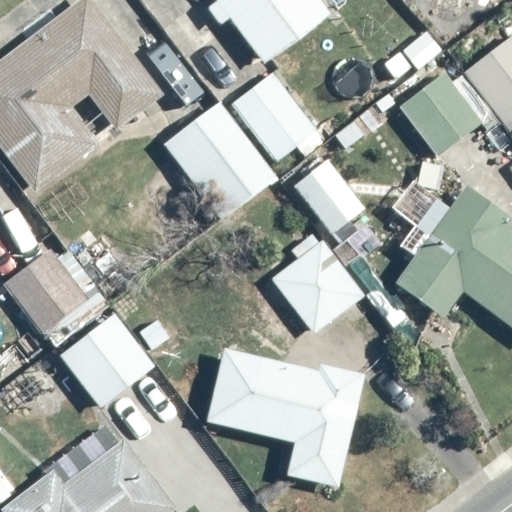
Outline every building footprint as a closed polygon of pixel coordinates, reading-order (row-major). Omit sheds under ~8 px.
[(91,0),(80,0),(0,61),(0,144),(36,191),(100,143),(73,108),(89,95),(115,130),(163,94),(91,0)] [(322,0),(218,0),(265,62),(332,12),(322,0)] [(511,132),(511,38),(463,75),(508,135),(511,132)] [(317,134),(270,72),(229,103),(276,165),(317,134)] [(484,124),(444,73),(397,110),(437,161),(484,124)] [(277,181),(220,108),(165,151),(222,225),(277,181)] [(364,212),(322,155),(288,181),(330,237),(364,212)] [(511,217),(468,185),(396,281),(445,317),(463,293),(511,328),(511,226),(509,225),(511,221),(511,217)] [(134,267),(108,231),(75,254),(101,291),(134,267)] [(363,298),(319,240),(268,279),(313,337),(363,298)] [(106,310),(59,247),(5,288),(51,350),(106,310)] [(155,372),(115,316),(59,356),(100,412),(155,372)] [(318,371),(227,349),(210,420),(296,441),(287,474),(339,487),(367,373),(320,361),(318,371)] [(54,468),(0,508),(0,510),(1,511),(172,511),(178,507),(126,438),(66,483),(54,468)]
